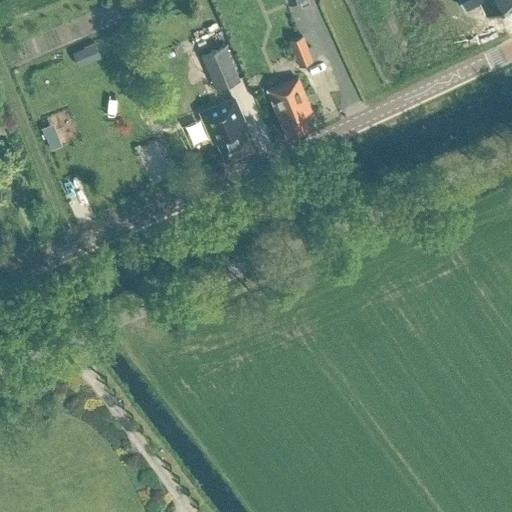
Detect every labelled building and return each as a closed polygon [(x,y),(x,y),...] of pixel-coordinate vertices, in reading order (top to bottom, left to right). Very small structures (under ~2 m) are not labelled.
[(511,0),(459,0),(464,8),(479,0),(486,13),(511,0)] [(304,30),(316,55),(332,47),(319,22),(304,30)] [(302,34),(288,40),(297,64),(311,59),(302,34)] [(94,41),(72,50),(78,65),(100,55),(94,41)] [(214,89),(239,79),(225,44),(200,55),(214,89)] [(301,112),(310,109),(296,76),(266,88),(285,136),(307,127),(301,112)] [(232,97),(200,111),(212,139),(215,138),(224,160),(252,148),(243,127),(245,126),(232,97)] [(56,134),(45,139),(50,149),(60,145),(56,134)]
